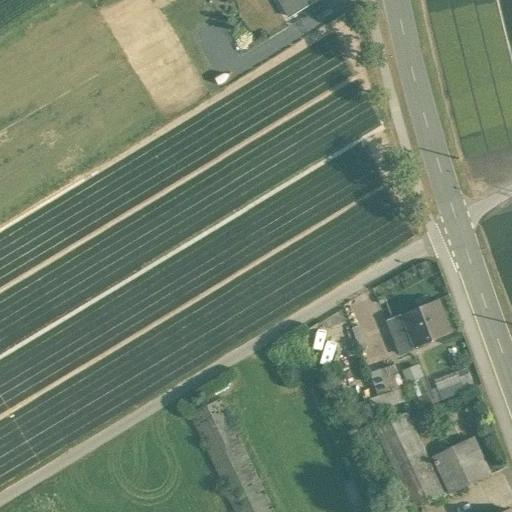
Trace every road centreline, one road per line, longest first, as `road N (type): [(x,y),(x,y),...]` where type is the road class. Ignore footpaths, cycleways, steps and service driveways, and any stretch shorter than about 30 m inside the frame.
road 1 (track): [(511,188),(0,500)]
road 2 (tertiary): [(395,0),(457,223),(511,373)]
